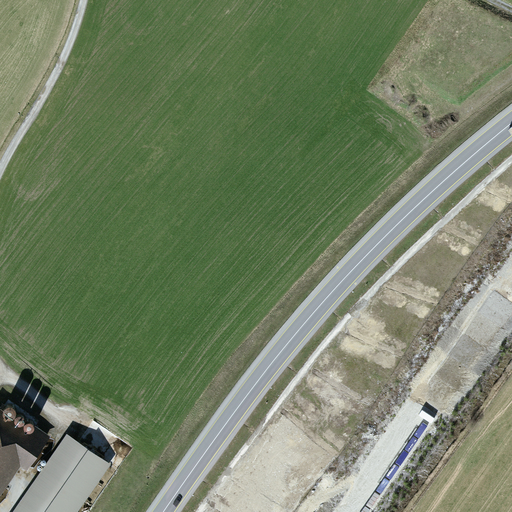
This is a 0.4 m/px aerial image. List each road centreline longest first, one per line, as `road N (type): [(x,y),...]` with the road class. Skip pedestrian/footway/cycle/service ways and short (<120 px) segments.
road 1 (primary): [(511,123),(359,262),(292,336),(162,511)]
road 2 (track): [(191,511),(369,284),(511,156)]
road 3 (motorway): [(511,254),(321,511)]
road 4 (motorway): [(367,511),(511,319)]
road 5 (track): [(0,168),(47,88),(81,0)]
